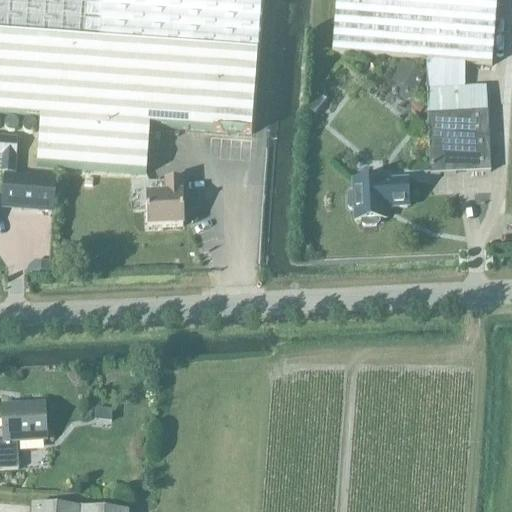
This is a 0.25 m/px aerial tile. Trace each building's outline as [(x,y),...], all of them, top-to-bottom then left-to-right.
[(261,0),(0,0),(0,34),(258,55),(261,0)] [(336,0),(332,55),(492,67),(496,0),(336,0)] [(258,55),(0,34),(0,116),(40,120),(37,168),(146,176),(150,128),(252,136),(258,55)] [(414,97),(424,76),(401,65),(391,85),(414,97)] [(431,176),(491,173),(486,89),(426,92),(431,176)] [(6,173),(4,205),(54,209),(56,177),(6,173)] [(385,221),(385,209),(408,208),(407,181),(383,182),(383,180),(353,182),(353,194),(350,194),(348,197),(348,208),(351,211),(354,210),(355,222),(362,222),(362,225),(365,228),(376,227),(379,224),(379,221),(385,221)] [(165,182),(166,194),(146,195),(147,228),(184,226),(182,181),(165,182)] [(48,408),(4,409),(5,442),(0,442),(0,471),(19,470),(18,445),(49,444),(48,408)]
